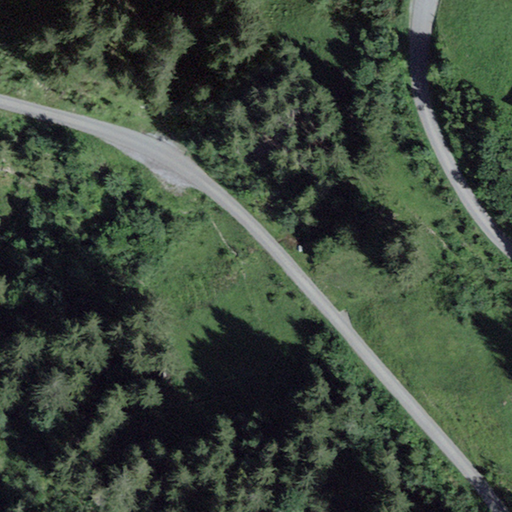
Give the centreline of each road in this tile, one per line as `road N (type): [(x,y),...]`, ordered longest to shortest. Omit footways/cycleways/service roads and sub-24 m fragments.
road 1 (track): [(506,511),(277,246),(199,173),(135,141),(0,99)]
road 2 (track): [(433,0),(422,43),(431,114),(475,202),(511,244)]
